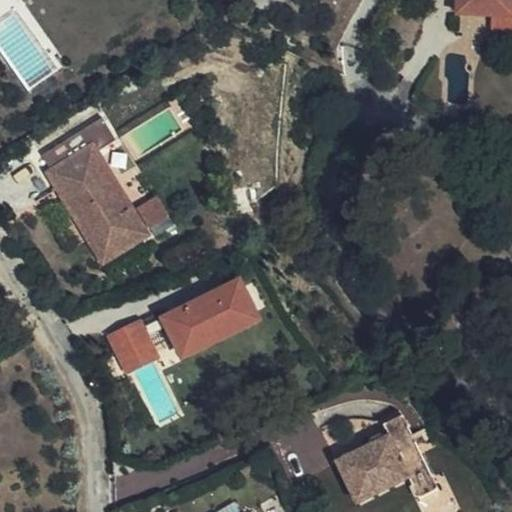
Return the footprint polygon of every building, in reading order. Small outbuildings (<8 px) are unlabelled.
[(511,0),(452,0),(453,15),(490,15),(507,16),(507,33),(511,33),(511,0)] [(507,16),(490,15),(489,33),(507,33),(507,16)] [(46,173),(57,191),(65,187),(69,193),(61,198),(101,264),(147,236),(96,152),(116,141),(102,117),(67,138),(77,153),(46,173)] [(65,187),(57,191),(61,198),(69,193),(65,187)] [(240,279),(164,316),(183,353),(258,317),(240,279)] [(151,346),(139,320),(112,334),(124,359),(151,346)] [(152,359),(156,357),(151,346),(124,359),(130,370),(132,369),(152,359)] [(399,411),(375,423),(383,426),(384,425),(404,416),(399,411)] [(361,450),(338,461),(355,497),(407,472),(410,477),(414,484),(433,475),(404,416),(384,425),(390,436),(387,438),(387,437),(386,436),(385,436),(384,435),(383,435),(382,435),(381,435),(372,440),(371,440),(371,441),(370,442),(370,443),(370,444),(370,445),(371,446),(367,448),(361,450)] [(410,477),(407,472),(355,497),(358,502),(410,477)] [(433,475),(414,484),(420,498),(439,488),(433,475)]
